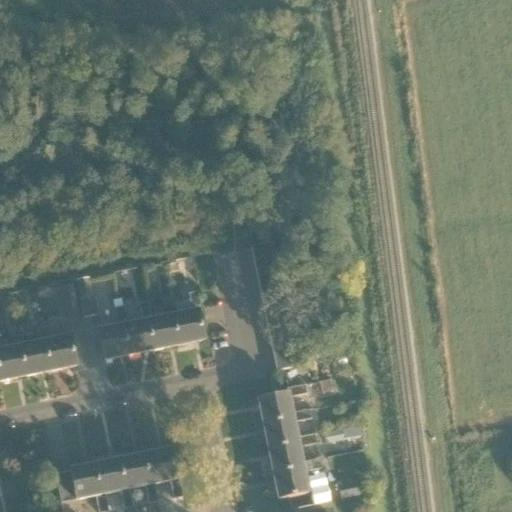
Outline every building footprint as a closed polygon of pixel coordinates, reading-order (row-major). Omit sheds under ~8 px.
[(252,258),(273,254),(271,243),(250,248),(252,258)] [(275,264),(273,254),(252,258),(254,268),(275,264)] [(254,268),(256,279),(277,274),(275,264),(254,268)] [(280,285),(277,274),(256,279),(259,289),(280,285)] [(95,317),(88,279),(74,282),(82,320),(95,317)] [(259,289),(261,299),(282,295),(280,285),(259,289)] [(78,312),(72,286),(59,288),(64,315),(78,312)] [(37,300),(35,289),(28,291),(30,302),(37,300)] [(191,312),(176,315),(173,315),(179,346),(204,341),(198,312),(201,311),(198,292),(188,294),(191,312)] [(284,305),(282,295),(261,299),(263,309),(284,305)] [(153,351),(179,346),(173,315),(176,315),(173,297),(164,299),(167,316),(151,319),(147,320),(153,351)] [(142,321),(127,324),(123,325),(129,356),(153,351),(147,320),(151,319),(148,302),(139,304),(142,321)] [(263,309),(265,320),(286,315),(284,305),(263,309)] [(104,361),(129,356),(123,325),(127,324),(123,307),(114,309),(118,326),(98,330),(104,361)] [(288,326),(286,315),(265,320),(267,330),(288,326)] [(45,341),(51,372),(76,368),(70,338),(73,337),(69,318),(60,320),(63,337),(48,341),(45,341)] [(27,377),(51,372),(45,341),(48,341),(44,323),(35,325),(39,342),(24,345),(20,346),(27,377)] [(267,330),(269,340),(290,336),(288,326),(267,330)] [(0,373),(2,382),(27,377),(20,346),(24,345),(20,329),(11,331),(14,348),(0,350),(0,373)] [(292,346),(290,336),(269,340),(271,351),(292,346)] [(271,351),(273,361),(294,356),(292,346),(271,351)] [(296,367),(295,361),(294,356),(273,361),(275,371),(296,367)] [(292,419),(291,413),(288,397),(305,394),(303,385),(285,388),(286,394),(257,400),(262,425),(292,419)] [(262,425),(267,450),(297,445),(296,438),(293,422),(310,419),(308,410),(291,413),(292,419),(262,425)] [(346,443),(343,432),(323,436),(325,447),(346,443)] [(267,450),(272,475),(302,469),(301,463),(298,449),(315,445),(314,435),(296,438),(297,445),(267,450)] [(169,450),(144,455),(150,486),(153,485),(170,482),(173,500),(182,498),(178,479),(175,480),(169,450)] [(157,503),(153,485),(150,486),(144,455),(119,460),(125,490),(128,490),(144,487),(148,505),(157,503)] [(125,490),(119,460),(95,465),(101,495),(104,495),(119,492),(123,510),(132,508),(128,490),(125,490)] [(302,469),(272,475),(277,501),(307,495),(302,472),(320,469),(318,460),(301,463),(302,469)] [(107,511),(104,495),(101,495),(95,465),(68,470),(69,472),(74,500),(95,496),(97,511),(107,511)] [(358,497),(355,483),(336,487),(339,501),(358,497)]
